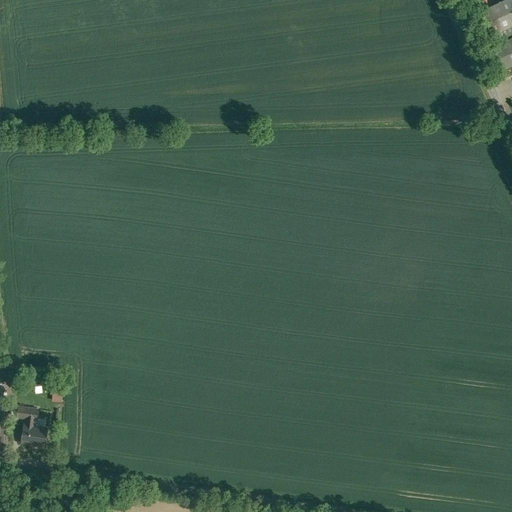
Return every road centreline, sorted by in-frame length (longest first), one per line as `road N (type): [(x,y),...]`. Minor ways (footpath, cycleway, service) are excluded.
road 1 (unclassified): [(0,449),(511,498)]
road 2 (unclassified): [(511,132),(450,0)]
